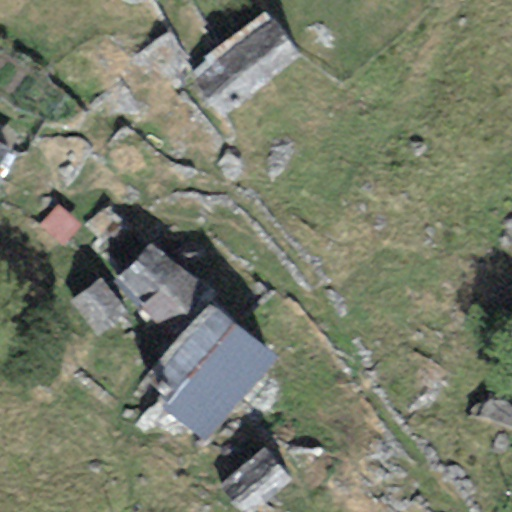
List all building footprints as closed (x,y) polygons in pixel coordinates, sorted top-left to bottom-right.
[(221,119),(298,57),(263,13),(210,56),(186,75),(221,119)] [(0,170),(11,153),(0,146),(0,170)] [(82,226),(56,206),(41,226),(67,246),(82,226)] [(151,245),(112,279),(171,343),(206,300),(215,295),(151,245)] [(202,443),(274,356),(206,300),(171,343),(155,363),(177,381),(157,406),(202,443)] [(251,511),(290,476),(262,447),(217,490),(237,511),(251,511)]
